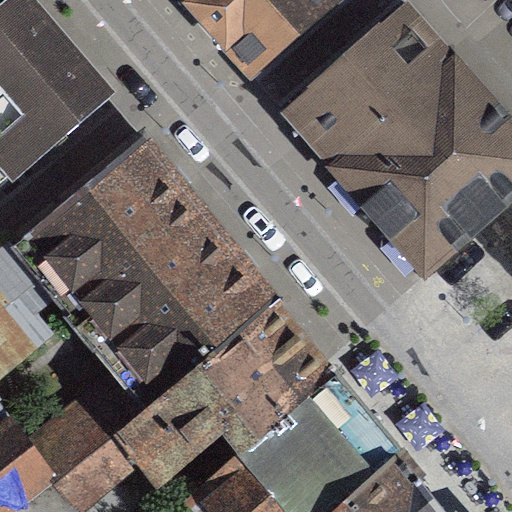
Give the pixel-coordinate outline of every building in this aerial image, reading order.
[(0,0),(0,148),(29,181),(140,85),(64,0),(0,0)] [(201,0),(272,86),(368,0),(201,0)] [(511,224),(511,98),(428,5),(304,116),(393,216),(450,279),(511,224)] [(304,296),(165,130),(36,240),(94,308),(81,319),(112,356),(123,347),(163,395),(151,405),(160,415),(304,296)] [(0,206),(29,181),(0,148),(0,206)] [(0,388),(69,332),(38,295),(61,276),(30,238),(0,262),(0,388)] [(361,370),(364,368),(304,296),(160,415),(137,434),(160,461),(179,485),(249,427),(267,448),(361,370)] [(151,405),(123,369),(46,434),(76,471),(67,479),(74,487),(137,434),(160,415),(151,405)] [(350,511),(426,447),(361,370),(267,448),(205,502),(214,511),(230,511),(233,511),(350,511)] [(27,411),(12,423),(0,407),(0,511),(25,511),(67,479),(76,471),(46,434),(27,411)] [(74,487),(95,511),(98,511),(160,461),(137,434),(74,487)] [(481,511),(426,447),(350,511),(481,511)]
